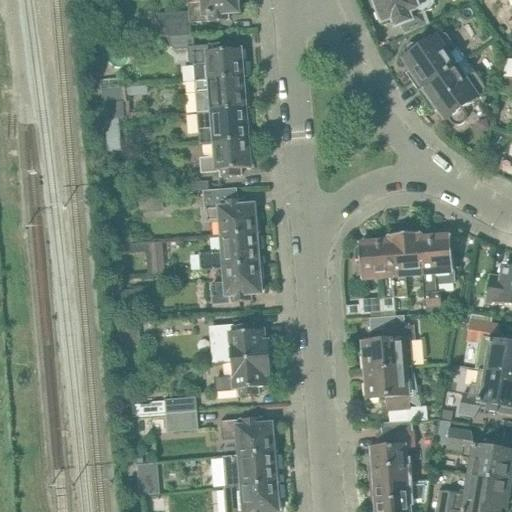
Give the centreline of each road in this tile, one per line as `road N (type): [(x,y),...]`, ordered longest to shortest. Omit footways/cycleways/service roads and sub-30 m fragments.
road 1 (residential): [(309,257),(293,0)]
road 2 (residential): [(330,511),(309,257)]
road 3 (residential): [(420,172),(304,0)]
road 4 (residential): [(309,257),(327,212),(359,187),(420,172)]
